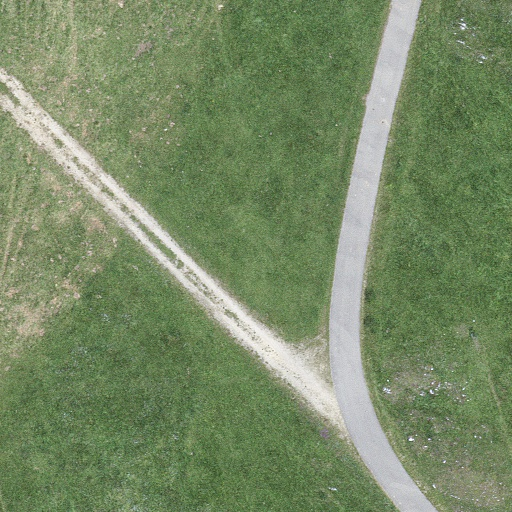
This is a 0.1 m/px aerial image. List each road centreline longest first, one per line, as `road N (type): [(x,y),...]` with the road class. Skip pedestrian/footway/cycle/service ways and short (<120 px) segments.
road 1 (track): [(0,93),(186,276),(315,388),(356,409)]
road 2 (unclassified): [(356,409),(344,334),(350,256),(407,0)]
road 3 (unclassified): [(356,409),(381,463),(419,511)]
